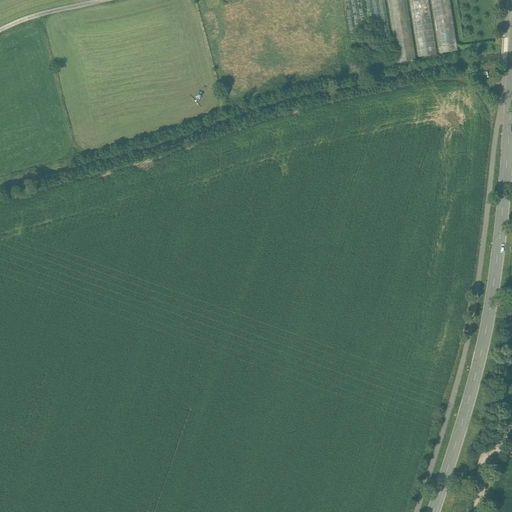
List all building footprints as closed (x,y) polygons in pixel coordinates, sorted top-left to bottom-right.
[(363,0),(344,0),(356,70),(374,67),(363,0)] [(365,0),(376,67),(394,64),(384,0),(365,0)] [(406,0),(387,0),(397,62),(416,59),(406,0)] [(408,0),(418,57),(436,54),(428,0),(408,0)] [(449,0),(430,0),(439,54),(458,51),(449,0)]
